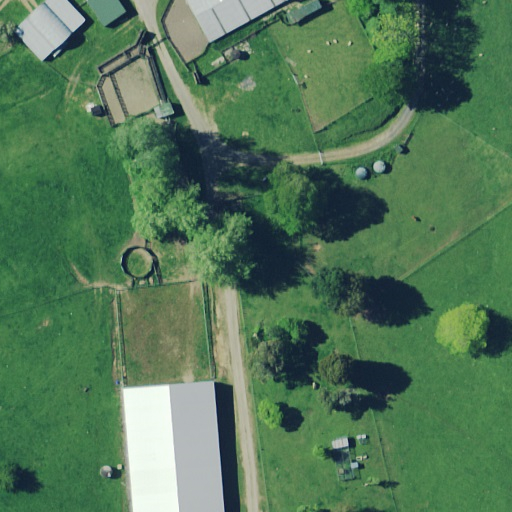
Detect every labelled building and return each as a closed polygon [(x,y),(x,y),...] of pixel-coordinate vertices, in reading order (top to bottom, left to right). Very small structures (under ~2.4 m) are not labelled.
[(73,32),(86,20),(66,0),(47,0),(45,3),(27,19),(15,31),(43,60),(55,49),(73,32)] [(126,12),(117,0),(87,0),(104,26),(126,12)] [(191,0),(210,30),(258,0),(191,0)] [(322,7),(318,0),(312,0),(285,16),(291,25),(322,7)] [(174,113),(170,103),(160,107),(164,117),(174,113)] [(380,158),(372,166),(381,176),(389,168),(380,158)] [(362,165),(355,173),(365,181),(372,173),(362,165)]
